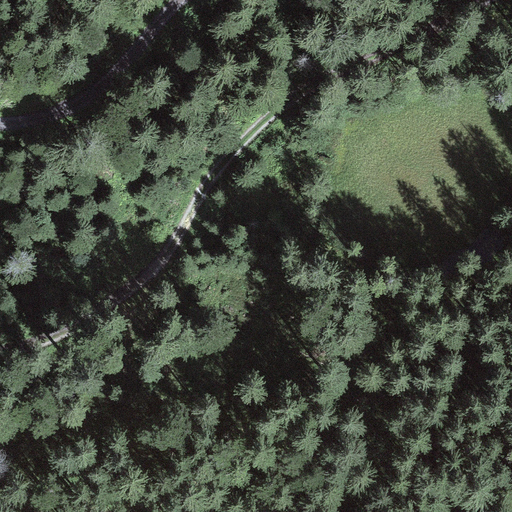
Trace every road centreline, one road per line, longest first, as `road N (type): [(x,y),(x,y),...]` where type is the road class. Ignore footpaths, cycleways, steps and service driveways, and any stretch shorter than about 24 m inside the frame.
road 1 (track): [(475,0),(275,118),(189,197),(122,282),(0,329)]
road 2 (track): [(0,120),(63,110),(98,88),(182,0)]
